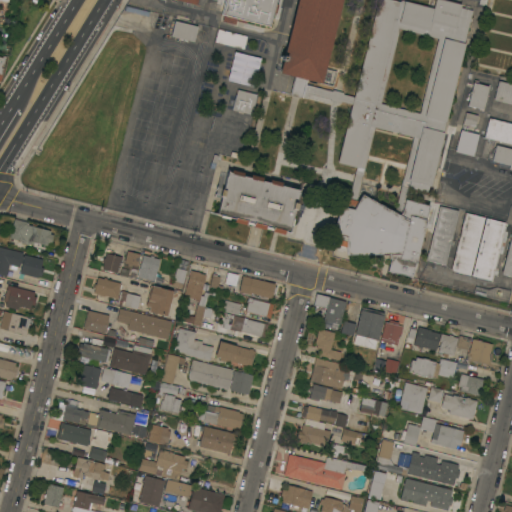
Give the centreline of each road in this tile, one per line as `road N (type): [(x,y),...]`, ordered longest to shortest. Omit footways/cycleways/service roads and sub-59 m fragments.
road 1 (residential): [(0,193),(511,328)]
road 2 (residential): [(85,221),(12,511)]
road 3 (residential): [(304,277),(246,511)]
road 4 (secondary): [(0,170),(110,0)]
road 5 (secondary): [(75,0),(7,112)]
